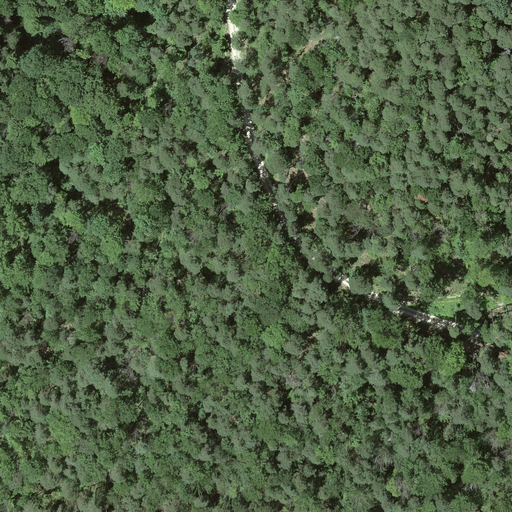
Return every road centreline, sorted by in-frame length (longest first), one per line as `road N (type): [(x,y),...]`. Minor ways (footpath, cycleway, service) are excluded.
road 1 (track): [(231,0),(257,160),(306,248),(397,307),(511,340)]
road 2 (track): [(377,297),(511,293)]
